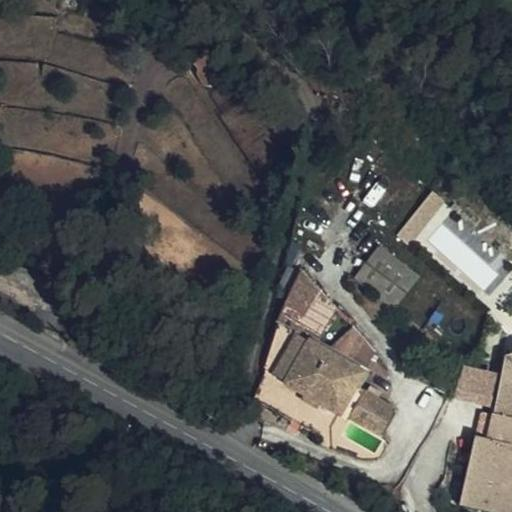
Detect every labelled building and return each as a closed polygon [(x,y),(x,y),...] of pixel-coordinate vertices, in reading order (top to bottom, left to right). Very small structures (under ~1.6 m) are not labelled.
[(232,78),(219,67),(221,65),(205,53),(193,68),(197,72),(195,78),(196,85),(201,90),(207,92),(214,91),(219,88),(223,91),(232,78)] [(333,100),(320,153),(330,156),(343,102),(333,100)] [(320,153),(318,152),(314,165),(326,168),(330,156),(320,153)] [(488,297),(511,267),(511,255),(433,190),(403,226),(488,297)] [(397,309),(422,275),(381,244),(356,277),(397,309)] [(80,285),(82,279),(81,277),(78,271),(73,267),(66,266),(60,269),(56,275),(55,281),(58,287),(63,291),(70,292),(76,290),(80,285)] [(333,430),(344,434),(351,418),(382,436),(397,407),(380,396),(359,384),(370,364),(377,349),(299,266),(278,319),(264,366),(341,412),(333,430)] [(128,315),(133,303),(122,298),(118,309),(128,315)] [(461,506),(495,511),(511,511),(511,344),(507,344),(502,370),(462,363),(456,398),(481,402),(461,506)] [(389,377),(370,364),(359,384),(380,396),(389,377)]
